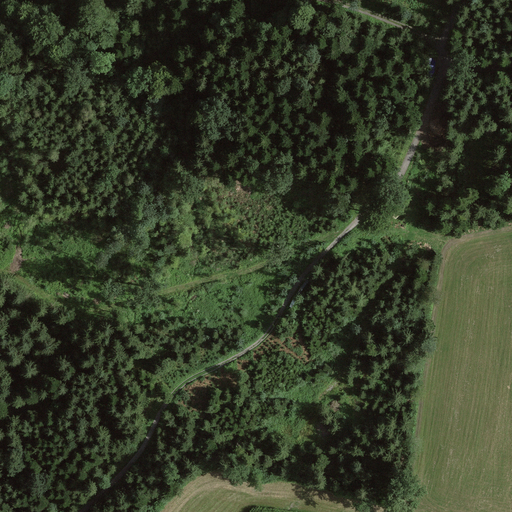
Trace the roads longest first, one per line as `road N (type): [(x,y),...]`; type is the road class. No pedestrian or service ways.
road 1 (track): [(79,511),(127,468),(170,399),(244,351),(292,306),(415,144),(447,62)]
road 2 (track): [(235,0),(203,13),(141,59),(0,74)]
